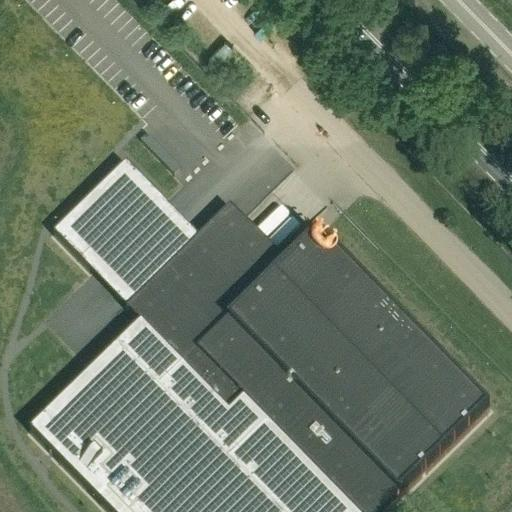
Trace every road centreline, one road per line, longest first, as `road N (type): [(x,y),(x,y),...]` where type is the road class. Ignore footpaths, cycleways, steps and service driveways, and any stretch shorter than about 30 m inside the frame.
road 1 (unknown): [(338,136),(300,130),(232,154),(79,276),(77,306),(103,346)]
road 2 (unclassified): [(511,312),(297,94)]
road 3 (primary): [(511,180),(333,0)]
